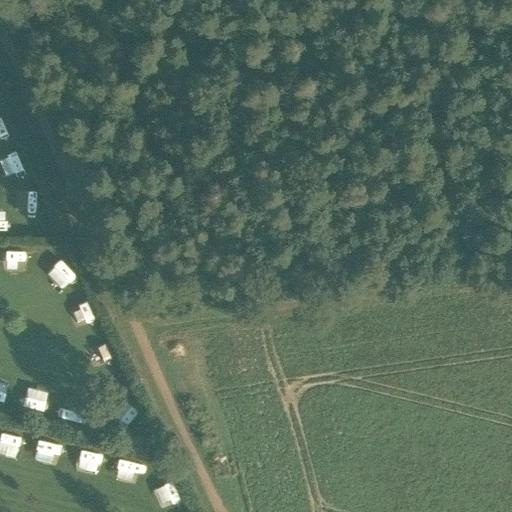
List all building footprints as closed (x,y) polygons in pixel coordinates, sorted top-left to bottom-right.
[(0,137),(9,134),(3,118),(0,119),(0,137)] [(7,172),(24,164),(17,151),(1,159),(7,172)] [(19,191),(19,209),(38,210),(38,192),(19,191)] [(3,268),(21,268),(20,250),(2,250),(3,268)] [(48,273),(55,286),(71,277),(64,264),(48,273)] [(88,301),(70,308),(77,325),(95,318),(88,301)] [(91,347),(97,360),(110,354),(104,341),(91,347)] [(65,397),(62,417),(80,420),(82,400),(65,397)]
